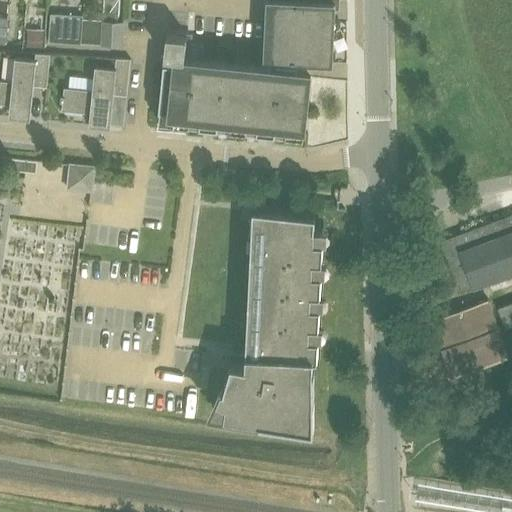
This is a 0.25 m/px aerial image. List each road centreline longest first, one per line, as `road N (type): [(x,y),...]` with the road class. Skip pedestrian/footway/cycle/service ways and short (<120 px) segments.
road 1 (tertiary): [(385,511),(379,154)]
road 2 (residential): [(196,150),(0,130)]
road 3 (residential): [(379,154),(322,163),(196,150)]
road 4 (tertiary): [(379,154),(373,0)]
road 5 (residential): [(196,150),(178,271)]
